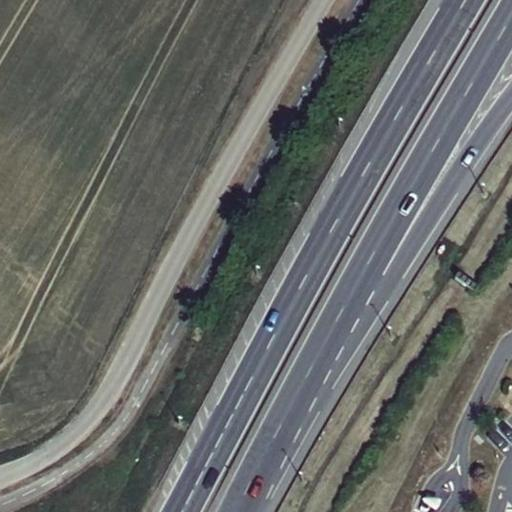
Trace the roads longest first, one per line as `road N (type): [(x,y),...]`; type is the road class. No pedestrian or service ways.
road 1 (trunk): [(465,0),(352,190),(182,511)]
road 2 (trunk): [(238,511),(363,273),(511,17)]
road 3 (unclassified): [(242,511),(511,93)]
